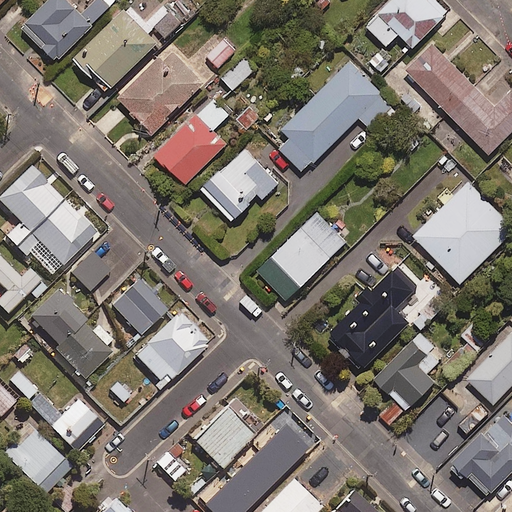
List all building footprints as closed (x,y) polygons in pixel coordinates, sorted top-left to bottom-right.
[(60,63),(119,0),(98,0),(83,16),(65,0),(51,0),(24,29),(60,63)] [(314,0),(324,10),(332,3),(328,0),(314,0)] [(450,13),(436,0),(392,0),(367,26),(389,47),(401,35),(416,49),(450,13)] [(159,45),(149,35),(157,28),(167,38),(182,23),(164,4),(147,20),(132,4),(75,58),(108,93),(159,45)] [(237,49),(225,38),(208,56),(220,67),(237,49)] [(511,94),(497,109),(434,45),(408,71),(491,156),(511,134),(511,94)] [(205,84),(169,48),(119,99),(155,134),(205,84)] [(258,68),(246,55),(222,78),(234,91),(258,68)] [(393,106),(350,63),(283,130),(292,139),(281,149),(305,173),(361,118),(370,128),(393,106)] [(230,116),(213,99),(159,156),(189,185),(227,145),(214,132),(230,116)] [(262,117),(251,107),(238,121),(249,131),(262,117)] [(279,184),(245,149),(204,189),(235,221),(261,196),(264,199),(279,184)] [(97,235),(33,168),(0,200),(0,201),(21,223),(6,237),(26,258),(41,244),(64,268),(97,235)] [(511,235),(511,225),(470,183),(416,237),(462,284),(511,235)] [(345,240),(316,211),(258,270),(287,299),(345,240)] [(112,270),(92,251),(71,273),(90,292),(112,270)] [(19,278),(0,258),(0,286),(7,293),(0,300),(0,306),(8,315),(42,282),(29,269),(19,278)] [(374,292),(371,289),(360,300),(363,303),(331,336),(365,370),(411,324),(397,311),(419,288),(399,268),(374,292)] [(168,313),(141,283),(114,307),(141,337),(168,313)] [(88,320),(59,290),(31,318),(61,348),(88,320)] [(435,296),(413,319),(424,329),(446,306),(435,296)] [(210,345),(178,314),(135,356),(167,388),(210,345)] [(493,340),(475,321),(462,334),(480,352),(493,340)] [(92,336),(84,327),(59,352),(86,380),(112,354),(103,346),(110,339),(100,328),(92,336)] [(511,388),(511,332),(467,378),(495,405),(511,388)] [(395,398),(380,414),(391,424),(406,409),(409,412),(437,384),(428,375),(445,357),(422,335),(377,381),(395,398)] [(37,393),(18,372),(10,380),(29,401),(37,393)] [(17,401),(0,385),(0,417),(2,418),(17,401)] [(51,426),(61,417),(39,395),(29,405),(51,426)] [(246,409),(234,398),(192,441),(220,468),(252,435),(236,419),(246,409)] [(51,426),(50,427),(77,454),(104,427),(78,400),(61,417),(51,426)] [(432,406),(413,427),(424,437),(443,416),(432,406)] [(315,439),(285,410),(251,445),(255,448),(248,455),(264,470),(270,463),(281,474),(315,439)] [(511,422),(506,416),(453,465),(465,479),(469,475),(489,497),(511,475),(511,422)] [(454,427),(444,418),(431,434),(441,442),(454,427)] [(73,469),(36,431),(8,458),(45,496),(73,469)] [(186,471),(168,454),(157,465),(175,482),(186,471)] [(320,511),(323,510),(294,482),(264,511),(320,511)] [(72,511),(83,503),(70,489),(55,502),(64,511),(72,511)] [(374,511),(357,495),(339,511),(374,511)] [(126,511),(114,499),(100,511),(126,511)] [(511,511),(511,499),(499,511),(511,511)]
